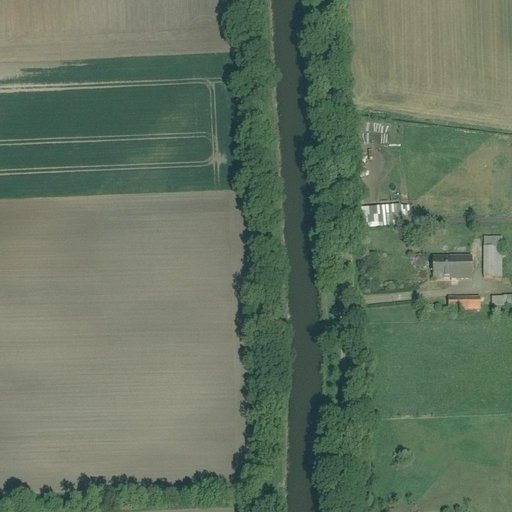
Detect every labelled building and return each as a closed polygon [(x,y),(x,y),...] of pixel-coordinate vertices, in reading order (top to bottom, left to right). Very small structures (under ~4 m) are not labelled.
[(411,206),(363,209),(365,229),(412,226),(411,206)] [(504,238),(486,238),(486,278),(505,278),(504,238)] [(474,258),(435,259),(436,280),(474,279),(474,258)] [(511,307),(511,296),(494,297),(494,308),(511,307)] [(482,298),(451,298),(451,311),(482,311),(482,298)]
